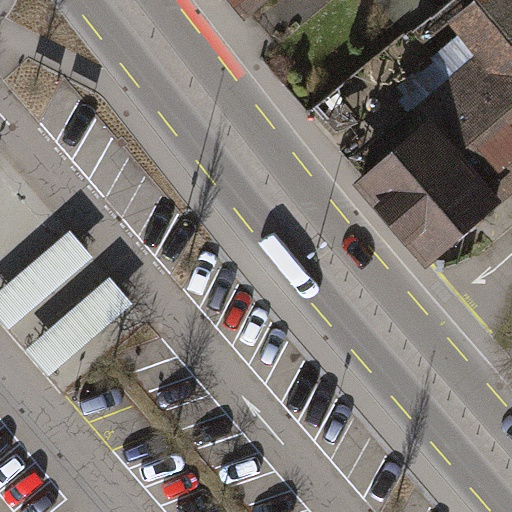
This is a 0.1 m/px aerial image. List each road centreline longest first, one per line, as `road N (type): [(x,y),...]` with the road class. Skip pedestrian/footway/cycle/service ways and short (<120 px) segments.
road 1 (secondary): [(88,0),(511,511)]
road 2 (secondary): [(511,435),(155,0)]
road 3 (unknown): [(8,385),(134,275)]
